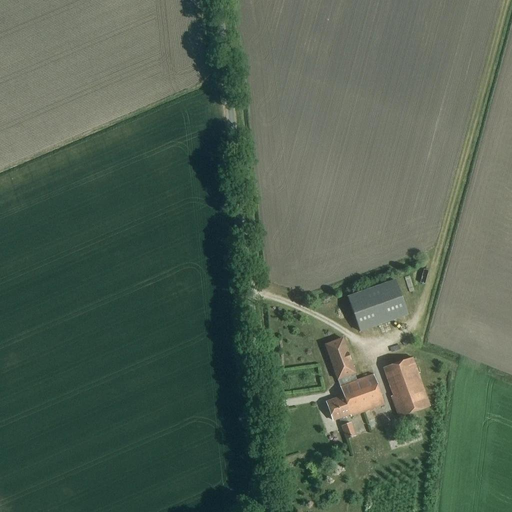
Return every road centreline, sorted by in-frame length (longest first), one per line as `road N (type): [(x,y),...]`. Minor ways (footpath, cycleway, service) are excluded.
road 1 (unclassified): [(218,0),(272,511)]
road 2 (unknown): [(249,288),(366,344),(399,342),(418,309)]
